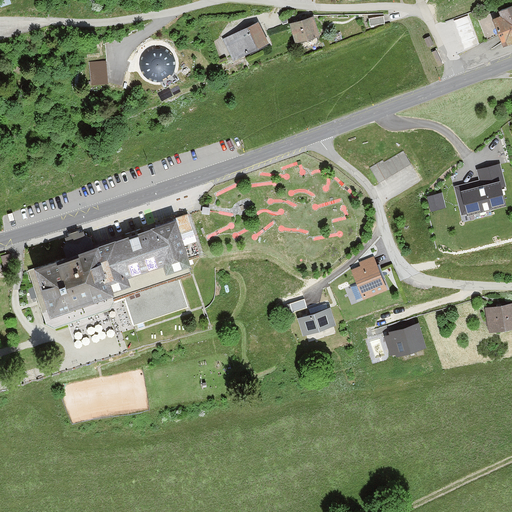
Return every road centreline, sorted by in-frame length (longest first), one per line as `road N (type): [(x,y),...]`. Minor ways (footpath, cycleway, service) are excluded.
road 1 (tertiary): [(0,240),(316,135)]
road 2 (residential): [(316,135),(370,191),(393,255),(412,278),(511,286)]
road 3 (tertiary): [(316,135),(511,61)]
